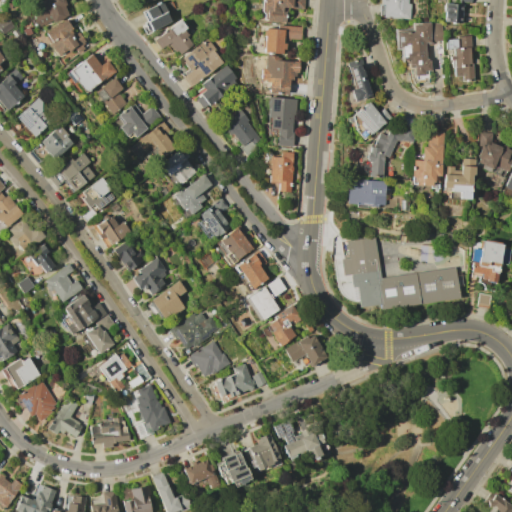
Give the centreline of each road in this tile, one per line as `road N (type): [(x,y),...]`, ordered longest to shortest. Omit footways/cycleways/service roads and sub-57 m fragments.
road 1 (tertiary): [(329,0),(308,254),(313,286),(340,323),(363,336),(479,331),(511,355),(481,462),(444,511)]
road 2 (residential): [(0,416),(43,457),(102,471),(356,370),(371,362),(377,340)]
road 3 (residential): [(206,432),(204,413),(77,227),(0,132)]
road 4 (residential): [(0,157),(65,236),(191,422),(206,432)]
road 5 (residential): [(126,38),(126,54),(277,245),(308,254)]
road 6 (residential): [(308,254),(141,45),(126,38)]
road 7 (residential): [(350,0),(367,21),(387,80),(406,102),(431,109),(509,95)]
